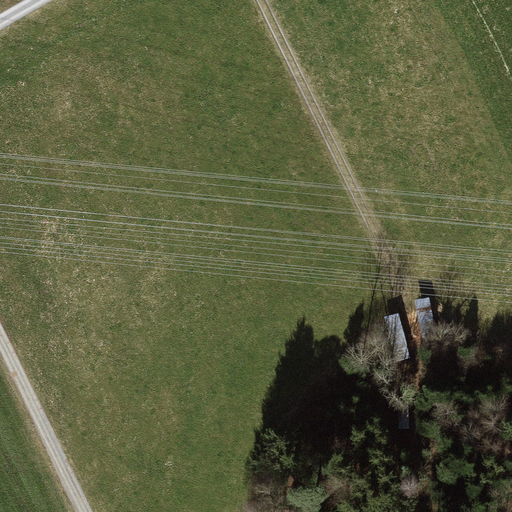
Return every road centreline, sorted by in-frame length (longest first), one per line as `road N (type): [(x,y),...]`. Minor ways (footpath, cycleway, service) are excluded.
road 1 (track): [(261,0),(407,305),(418,378),(416,511)]
road 2 (track): [(83,511),(0,339)]
